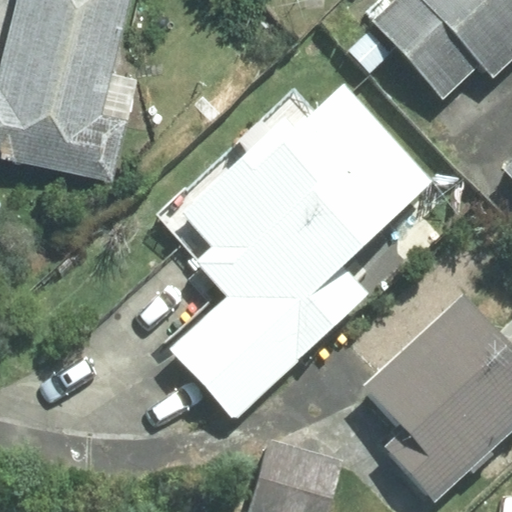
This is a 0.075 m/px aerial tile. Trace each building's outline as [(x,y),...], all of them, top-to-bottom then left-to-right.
[(123,0),(0,0),(0,147),(110,174),(134,77),(106,70),(123,0)] [(511,0),(397,0),(370,26),(441,102),(479,67),(490,79),(511,58),(511,0)] [(425,184),(340,91),(290,136),(281,126),(179,218),(209,252),(194,265),(228,302),(173,352),(233,418),(361,303),(330,269),(425,184)] [(383,451),(435,506),(511,433),(511,360),(458,304),(366,390),(404,431),(383,451)] [(326,511),(338,468),(268,449),(251,511),(326,511)]
